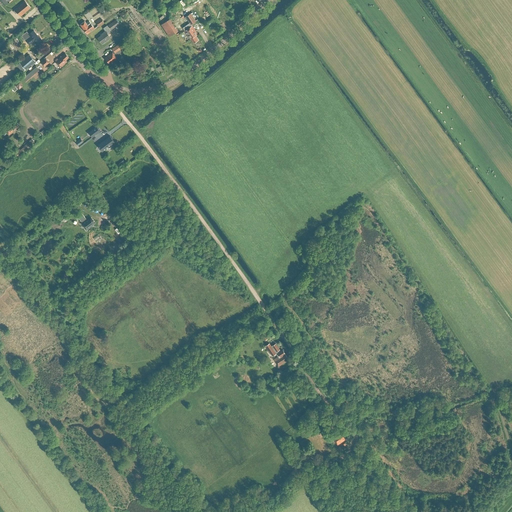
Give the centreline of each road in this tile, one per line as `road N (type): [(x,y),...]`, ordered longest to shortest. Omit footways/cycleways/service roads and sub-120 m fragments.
road 1 (track): [(259,511),(352,447),(352,431),(114,105)]
road 2 (tertiary): [(115,87),(152,90),(172,82),(269,0)]
